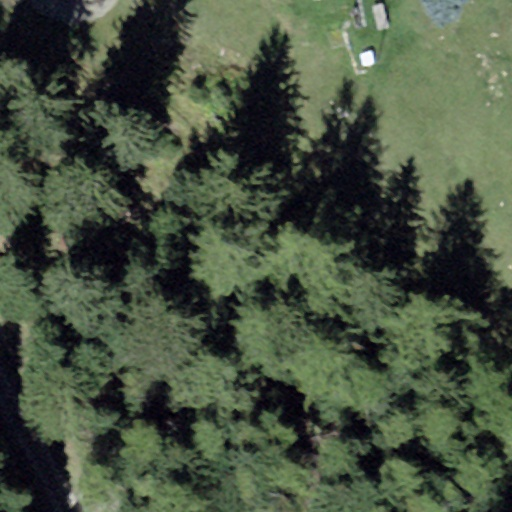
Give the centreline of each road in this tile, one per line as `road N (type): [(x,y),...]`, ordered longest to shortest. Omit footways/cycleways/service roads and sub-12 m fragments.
road 1 (track): [(411,0),(411,32),(389,56),(331,39),(303,52),(284,84),(283,125),(310,215)]
road 2 (track): [(66,511),(0,387)]
